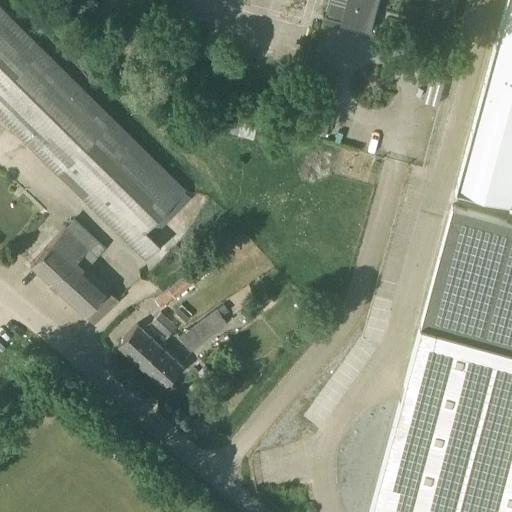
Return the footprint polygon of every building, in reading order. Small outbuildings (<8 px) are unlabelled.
[(328,0),(325,14),(323,13),(322,14),(376,29),(376,27),(371,26),(377,0),(328,0)] [(511,511),(511,0),(507,0),(470,139),(456,193),(510,207),(507,220),(453,205),(421,325),(369,511),(511,511)] [(449,32),(456,5),(437,0),(436,0),(429,27),(449,32)] [(185,190),(0,7),(0,112),(148,258),(161,245),(146,231),(185,190)] [(227,132),(238,135),(242,121),(231,118),(227,132)] [(77,260),(84,251),(95,240),(81,227),(79,229),(72,222),(68,225),(67,224),(30,263),(93,321),(118,298),(77,260)] [(203,261),(190,270),(196,277),(208,268),(203,261)] [(195,278),(189,271),(170,286),(156,296),(162,304),(176,293),(196,279),(195,278)] [(217,308),(181,335),(191,349),(227,322),(217,308)] [(151,322),(167,335),(176,325),(161,311),(151,322)] [(141,365),(163,341),(159,337),(156,340),(137,323),(118,344),(141,365)] [(163,341),(141,365),(164,386),(183,365),(164,347),(166,344),(163,341)]
